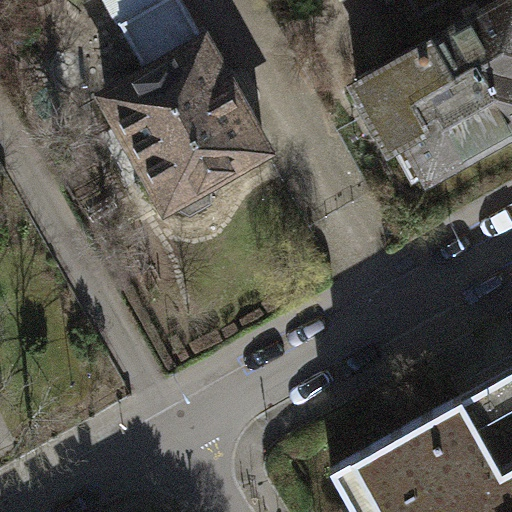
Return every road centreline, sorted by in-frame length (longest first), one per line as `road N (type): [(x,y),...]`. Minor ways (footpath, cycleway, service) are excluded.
road 1 (residential): [(511,242),(169,432)]
road 2 (residential): [(27,511),(169,432)]
